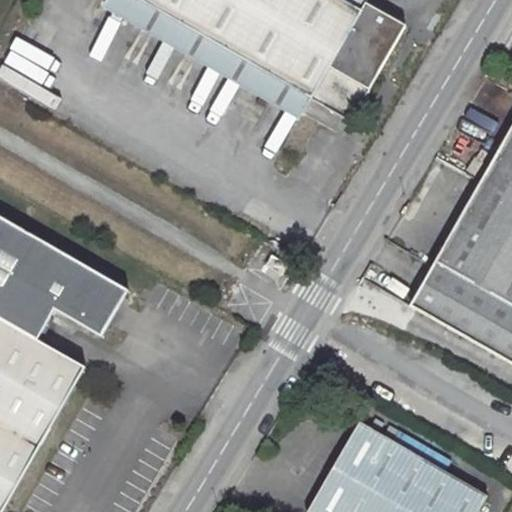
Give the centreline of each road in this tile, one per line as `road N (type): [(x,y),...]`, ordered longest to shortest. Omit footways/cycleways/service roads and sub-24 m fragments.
road 1 (unclassified): [(183,511),(498,0)]
road 2 (unknown): [(0,226),(210,339),(107,511)]
